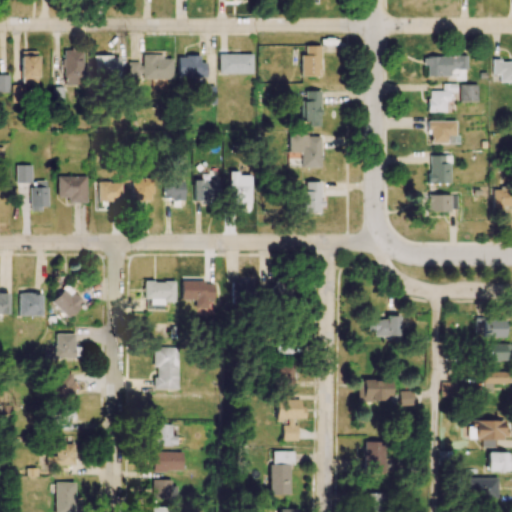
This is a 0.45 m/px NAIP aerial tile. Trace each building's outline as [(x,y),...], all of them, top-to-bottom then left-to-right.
[(300,76),(319,76),(319,45),(304,46),(304,55),(299,55),(300,76)] [(81,77),(81,50),(61,50),(62,85),(75,85),(75,77),(81,77)] [(19,52),(20,84),(36,83),(35,51),(19,52)] [(251,54),(217,54),(217,74),(251,74),(251,54)] [(171,59),(161,58),(161,55),(140,55),(140,62),(125,62),(125,83),(140,83),(140,79),(170,79),(171,59)] [(466,56),(426,55),(426,76),(449,76),(449,69),(466,69),(466,56)] [(118,56),(93,56),(93,75),(118,75),(118,56)] [(176,56),(176,78),(205,78),(205,63),(198,63),(198,56),(176,56)] [(511,82),(511,61),(490,61),(490,75),(498,75),(498,82),(511,82)] [(0,92),(7,92),(8,75),(0,74),(0,92)] [(426,112),(446,112),(446,91),(455,92),(455,84),(441,83),(441,91),(426,91),(426,112)] [(476,102),(476,84),(458,84),(458,102),(476,102)] [(25,103),(25,85),(10,85),(10,102),(25,103)] [(214,104),(213,86),(200,86),(201,104),(214,104)] [(319,91),(304,90),(304,100),(301,100),(300,126),(318,127),(319,91)] [(455,121),(428,121),(428,143),(446,143),(446,136),(455,136),(455,121)] [(319,135),(287,135),(287,152),(300,153),(299,167),(318,167),(319,135)] [(449,155),(427,155),(427,183),(448,183),(449,155)] [(30,165),(14,165),(15,183),(30,183),(30,165)] [(250,174),(227,173),(227,203),(249,204),(250,174)] [(84,176),(56,176),(56,198),(66,198),(66,203),(84,202),(84,176)] [(193,180),(193,201),(217,201),(216,176),(200,177),(200,180),(193,180)] [(130,177),(130,201),(151,201),(150,177),(130,177)] [(46,209),(45,180),(29,181),(30,209),(46,209)] [(182,181),(162,181),(163,200),(183,199),(182,181)] [(120,201),(120,182),(96,182),(96,201),(120,201)] [(319,182),(304,182),(304,191),(299,191),(300,213),(320,213),(319,182)] [(511,188),(490,189),(491,208),(511,207),(511,188)] [(425,195),(425,201),(419,201),(420,212),(449,211),(448,195),(425,195)] [(283,305),(294,293),(278,278),(266,291),(283,305)] [(173,281),(144,281),(144,304),(173,303),(173,281)] [(180,299),(194,300),(194,308),(205,308),(206,300),(212,300),(212,282),(180,281),(180,299)] [(69,316),(82,304),(64,283),(50,296),(69,316)] [(230,302),(251,302),(251,283),(230,283),(230,302)] [(17,319),(39,319),(40,293),(17,293),(17,319)] [(397,318),(365,318),(365,335),(398,334),(397,318)] [(503,337),(503,318),(472,319),(473,337),(503,337)] [(73,333),(53,333),(52,357),(78,358),(78,347),(73,347),(73,333)] [(289,353),(288,340),(272,341),(272,354),(289,353)] [(509,360),(509,343),(479,344),(479,361),(509,360)] [(152,347),(152,367),(154,367),(153,389),(176,390),(177,347),(152,347)] [(274,387),(292,386),(291,365),(274,365),(274,387)] [(481,392),(490,392),(490,384),(508,383),(508,371),(480,372),(481,392)] [(72,379),(51,380),(51,397),(73,396),(72,379)] [(389,400),(389,380),(355,380),(355,401),(389,400)] [(455,382),(438,382),(438,397),(455,397),(455,382)] [(412,405),(411,390),(397,391),(398,406),(412,405)] [(295,441),(295,418),(302,418),(302,399),(274,399),(274,420),(282,420),(282,441),(295,441)] [(72,409),(54,409),(53,429),(68,430),(68,419),(72,419),(72,409)] [(505,421),(468,420),(468,439),(481,440),(481,447),(494,447),(494,438),(505,438),(505,421)] [(171,425),(152,424),(151,445),(175,446),(175,436),(170,436),(171,425)] [(383,441),(362,441),(363,473),(383,472),(383,441)] [(72,444),(54,444),(54,456),(46,456),(46,465),(72,465),(72,444)] [(152,471),(181,471),(181,451),(151,452),(152,471)] [(288,464),(293,464),(292,451),(270,451),(271,463),(267,463),(268,492),(289,492),(288,464)] [(510,472),(511,452),(486,452),(485,471),(510,472)] [(496,478),(466,477),(465,498),(496,498),(496,478)] [(174,480),(151,479),(151,498),(173,499),(174,480)] [(52,511),(72,511),(73,482),(54,482),(52,511)] [(388,511),(389,493),(363,492),(362,511),(388,511)]
